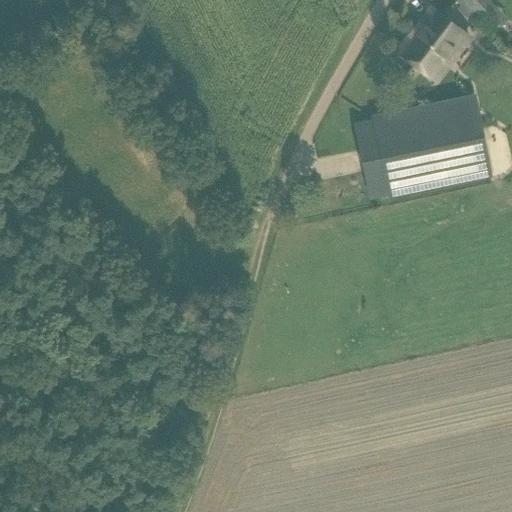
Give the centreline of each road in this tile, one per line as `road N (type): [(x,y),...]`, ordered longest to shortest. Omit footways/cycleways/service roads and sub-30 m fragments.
road 1 (track): [(178,511),(264,237)]
road 2 (unclassified): [(264,237),(301,143),(385,0)]
